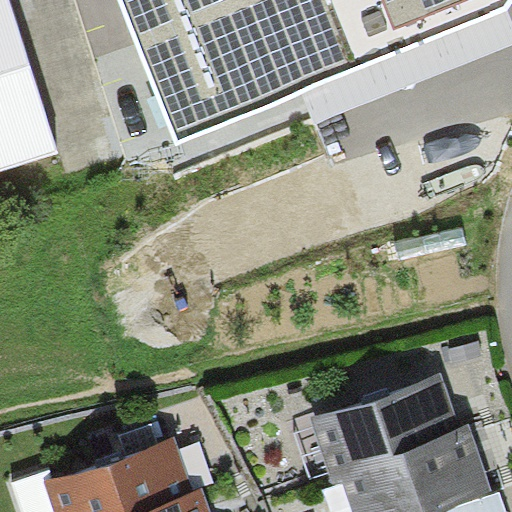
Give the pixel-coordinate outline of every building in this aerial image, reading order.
[(0,0),(0,174),(58,156),(7,0),(0,0)] [(511,0),(113,0),(176,157),(294,113),(324,93),(507,21),(511,12),(511,0)] [(441,376),(311,421),(334,486),(342,484),(396,464),(393,455),(461,431),(453,410),(441,376)] [(396,464),(342,484),(352,511),(444,511),(494,494),(476,444),(470,427),(461,431),(393,455),(396,464)] [(175,437),(46,484),(55,511),(152,511),(197,496),(189,476),(175,437)] [(211,511),(205,491),(197,496),(152,511),(211,511)] [(494,494),(444,511),(506,511),(499,491),(494,494)]
